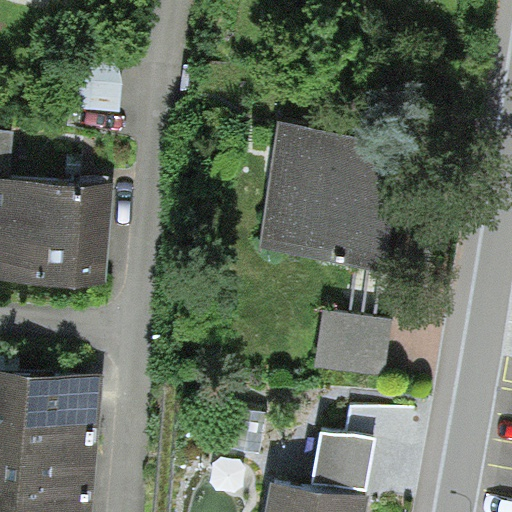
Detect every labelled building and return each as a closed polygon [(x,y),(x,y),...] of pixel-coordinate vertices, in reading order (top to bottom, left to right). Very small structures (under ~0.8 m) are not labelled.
[(400,127),(276,112),(261,240),(385,255),(400,127)] [(0,263),(109,269),(114,170),(15,165),(17,121),(0,120),(0,263)] [(394,312),(326,302),(318,359),(385,369),(394,312)] [(91,511),(104,370),(0,360),(0,511),(91,511)] [(266,403),(236,400),(231,439),(261,443),(266,403)] [(377,430),(323,419),(312,470),(366,481),(377,430)] [(365,511),(370,487),(274,468),(264,511),(365,511)]
